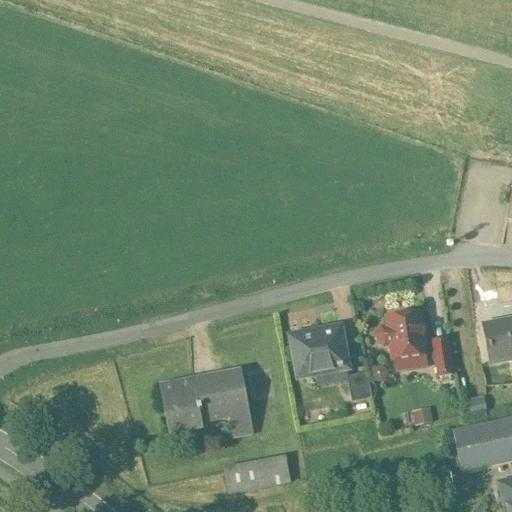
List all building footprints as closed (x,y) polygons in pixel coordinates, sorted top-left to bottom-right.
[(420,318),(387,323),(388,333),(382,334),(378,339),(379,345),(384,349),(391,348),(393,363),(427,357),(420,318)] [(511,322),(483,327),(491,368),(511,363),(511,322)] [(339,332),(292,341),(299,381),(347,372),(339,332)] [(447,342),(433,344),(438,380),(452,378),(447,342)] [(241,374),(160,389),(169,439),(188,435),(187,429),(229,421),(232,440),(253,436),(241,374)] [(367,376),(347,380),(352,405),(372,402),(367,376)] [(466,416),(486,414),(484,399),(464,402),(466,416)] [(511,423),(453,437),(462,476),(511,465),(511,423)] [(286,463),(258,468),(262,490),(290,485),(286,463)] [(258,468),(224,474),(228,496),(262,490),(258,468)] [(511,511),(511,485),(501,488),(506,511),(511,511)]
